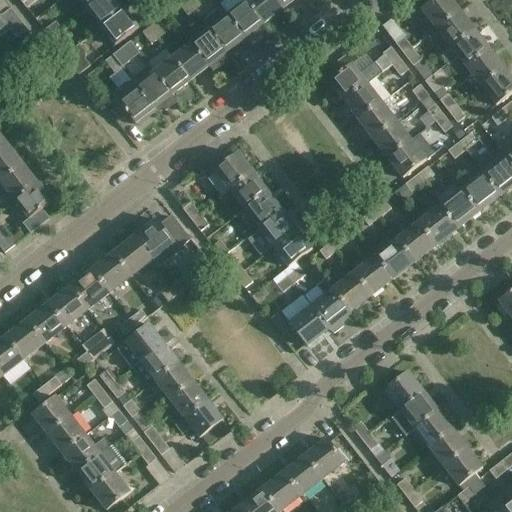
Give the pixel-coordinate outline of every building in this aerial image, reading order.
[(39,1),(38,0),(27,0),(22,4),(27,10),(39,1)] [(101,0),(79,0),(88,11),(101,0)] [(126,11),(116,0),(101,0),(88,11),(102,30),(126,11)] [(197,0),(188,0),(187,1),(196,13),(203,8),(197,0)] [(266,27),(285,12),(275,0),(251,0),(248,3),(266,27)] [(275,0),(285,12),(300,0),(275,0)] [(438,32),(462,14),(451,0),(440,0),(439,1),(437,0),(423,0),(411,10),(432,37),(438,32)] [(187,1),(180,7),(189,18),(196,13),(187,1)] [(259,33),(266,27),(248,3),(229,18),(247,42),(250,45),(261,36),(259,33)] [(0,14),(0,40),(12,31),(20,40),(30,32),(12,10),(3,18),(0,14)] [(126,11),(102,30),(116,48),(140,30),(126,11)] [(438,32),(453,51),(477,33),(462,14),(438,32)] [(229,18),(210,32),(229,56),(247,42),(229,18)] [(45,33),(51,40),(62,31),(57,24),(45,33)] [(157,24),(154,26),(150,29),(159,41),(166,36),(157,24)] [(159,41),(150,29),(143,35),(152,47),(159,41)] [(51,40),(56,46),(67,37),(62,31),(51,40)] [(210,32),(192,46),(211,70),(214,74),(225,65),(222,61),(229,56),(210,32)] [(468,70),(492,52),(477,33),(453,51),(443,59),(448,67),(459,59),(468,70)] [(397,47),(406,58),(414,51),(405,40),(397,47)] [(65,58),(80,77),(91,68),(86,61),(87,55),(80,46),(65,58)] [(192,46),(174,60),(193,84),(211,70),(192,46)] [(385,57),(393,67),(401,61),(393,50),(384,56),(385,57)] [(423,63),(414,51),(406,58),(415,69),(423,63)] [(468,70),(483,89),(506,71),(492,52),(468,70)] [(120,53),(114,57),(123,69),(130,64),(120,53)] [(114,57),(106,64),(115,75),(123,69),(114,57)] [(330,85),(345,105),(369,86),(393,67),(385,57),(361,76),(354,67),(330,85)] [(9,64),(18,76),(24,71),(15,59),(9,64)] [(174,98),(193,84),(174,60),(156,74),(174,98)] [(410,72),(401,61),(393,67),(402,79),(410,72)] [(11,81),(18,76),(9,64),(2,70),(11,81)] [(138,88),(157,112),(162,107),(167,113),(179,104),(174,98),(156,74),(151,68),(133,81),(134,82),(138,88)] [(511,98),(511,78),(506,71),(483,89),(498,109),(511,98)] [(435,78),(427,84),(435,96),(443,89),(435,78)] [(149,123),(149,118),(157,112),(138,88),(134,82),(132,84),(126,85),(117,92),(115,96),(114,97),(115,99),(106,106),(120,123),(129,117),(137,127),(138,126),(142,128),(149,123)] [(384,106),(369,86),(345,105),(361,125),(384,106)] [(423,105),(431,99),(422,88),(414,94),(423,105)] [(442,104),(451,115),(458,109),(450,97),(442,104)] [(399,125),(384,106),(361,125),(375,144),(399,125)] [(438,126),(446,119),(437,107),(429,113),(438,126)] [(467,120),(458,109),(451,115),(459,126),(467,120)] [(510,120),(504,111),(493,120),(499,129),(510,120)] [(454,130),(446,119),(438,126),(446,136),(454,130)] [(414,145),(399,125),(375,144),(391,164),(414,145)] [(461,142),(467,138),(459,127),(453,132),(461,142)] [(0,156),(11,148),(0,134),(0,156)] [(461,145),(467,153),(479,144),(472,136),(461,145)] [(422,138),(414,145),(391,164),(403,180),(436,155),(422,138)] [(467,153),(461,145),(450,154),(456,162),(467,153)] [(26,168),(11,148),(0,156),(0,182),(2,185),(26,168)] [(485,175),(503,199),(511,192),(511,166),(506,159),(500,150),(478,167),(485,175)] [(239,156),(230,163),(223,154),(201,171),(223,199),(231,193),(255,175),(239,156)] [(20,201),(40,186),(26,168),(2,185),(17,204),(20,201)] [(429,169),(418,178),(424,187),(436,178),(429,169)] [(245,212),(246,213),(246,212),(261,201),(269,195),(255,175),(231,193),(223,199),(221,202),(235,220),(245,212)] [(501,201),(503,199),(485,175),(463,192),(482,216),(501,201)] [(413,195),(424,187),(418,178),(407,187),(413,195)] [(20,201),(17,204),(30,222),(26,226),(33,235),(52,220),(45,211),(54,204),(40,186),(20,201)] [(463,192),(442,209),(460,233),(482,216),(463,192)] [(246,213),(261,231),(284,214),(269,195),(261,201),(246,212),(246,213)] [(386,203),(375,212),(381,220),(393,211),(386,203)] [(193,223),(201,217),(192,205),(184,211),(193,223)] [(439,249),(460,233),(442,209),(420,226),(439,249)] [(375,212),(364,220),(370,229),(381,220),(375,212)] [(261,232),(275,250),(298,233),(299,233),(284,214),(261,231),(261,232)] [(201,217),(193,223),(201,234),(210,228),(201,217)] [(174,219),(163,228),(158,222),(137,239),(155,263),(160,269),(182,252),(181,251),(192,242),(174,219)] [(417,266),(439,249),(420,226),(399,242),(417,266)] [(296,266),(314,252),(299,233),(298,233),(275,250),(275,251),(290,270),(296,266)] [(12,241),(17,247),(25,240),(20,234),(12,241)] [(332,245),(338,253),(350,245),(343,236),(332,245)] [(115,255),(134,279),(155,263),(137,239),(115,255)] [(399,242),(377,259),(396,283),(417,266),(399,242)] [(222,243),(214,249),(223,261),(231,254),(222,243)] [(338,253),(332,245),(320,254),(327,262),(338,253)] [(112,296),(134,279),(115,255),(94,272),(112,296)] [(374,299),(396,283),(377,259),(356,275),(374,299)] [(236,262),(228,268),(238,280),(246,273),(236,262)] [(300,270),(289,278),(295,287),(306,278),(300,270)] [(91,313),(112,296),(94,272),(72,289),(91,313)] [(254,284),(246,273),(238,280),(246,291),(254,284)] [(356,275),(334,292),(353,316),(374,299),(356,275)] [(181,296),(193,287),(186,278),(174,288),(181,296)] [(284,295),(295,287),(289,278),(278,287),(284,295)] [(305,299),(313,309),(332,332),(335,336),(344,329),(342,324),(353,316),(334,292),(326,282),(318,288),(318,289),(305,299)] [(51,305),(51,306),(70,329),(91,313),(72,289),(67,285),(58,292),(60,298),(51,305)] [(181,296),(174,288),(163,296),(170,305),(181,296)] [(257,303),(264,298),(261,293),(253,299),(257,303)] [(511,295),(501,304),(511,318),(511,295)] [(29,323),(48,347),(70,329),(51,306),(47,301),(35,310),(39,315),(29,322),(29,323)] [(153,306),(158,313),(164,309),(158,302),(153,306)] [(284,338),(296,330),(310,349),(332,332),(313,309),(292,325),(283,314),(272,322),(284,338)] [(137,330),(149,320),(143,312),(131,322),(137,330)] [(137,330),(131,322),(120,330),(126,338),(137,330)] [(26,363),(48,347),(29,323),(8,339),(26,363)] [(142,364),(166,346),(151,326),(118,351),(133,371),(142,364)] [(0,345),(0,373),(5,380),(26,363),(8,339),(0,345)] [(89,354),(95,363),(106,354),(100,345),(89,354)] [(142,364),(157,383),(180,365),(166,346),(142,364)] [(95,363),(89,354),(77,363),(83,371),(95,363)] [(195,384),(180,365),(157,383),(172,402),(195,384)] [(110,390),(118,384),(109,372),(101,378),(110,390)] [(387,394),(402,413),(425,395),(410,376),(387,394)] [(51,396),(63,387),(57,379),(45,388),(51,396)] [(105,393),(96,382),(88,388),(96,399),(105,393)] [(118,384),(110,390),(118,401),(124,408),(133,402),(126,394),(118,384)] [(210,402),(195,384),(172,402),(187,421),(210,402)] [(51,396),(45,388),(34,397),(41,405),(51,396)] [(114,405),(105,393),(96,399),(106,411),(104,412),(110,420),(112,418),(120,412),(114,405)] [(406,440),(417,432),(440,414),(425,395),(402,413),(391,421),(406,440)] [(34,417),(49,437),(49,436),(72,418),(58,399),(34,417)] [(133,402),(124,408),(134,420),(142,414),(133,402)] [(226,423),(210,402),(187,421),(177,429),(183,436),(193,429),(202,441),(226,423)] [(121,430),(129,424),(120,412),(112,418),(121,430)] [(417,433),(431,451),(455,433),(440,414),(417,432),(417,433)] [(87,437),(72,418),(49,436),(49,437),(64,456),(87,437)] [(363,424),(355,431),(364,443),(372,436),(363,424)] [(155,446),(163,440),(154,429),(146,435),(155,446)] [(469,452),(455,433),(431,451),(431,452),(446,471),(469,452)] [(372,436),(364,443),(379,462),(387,455),(372,436)] [(87,437),(64,456),(79,474),(102,456),(111,449),(112,448),(105,440),(96,448),(87,437)] [(149,449),(141,439),(133,445),(141,456),(149,449)] [(155,446),(163,457),(171,451),(163,440),(155,446)] [(330,440),(308,457),(326,481),(348,464),(330,440)] [(79,474),(94,494),(117,475),(126,468),(111,449),(102,456),(79,474)] [(159,461),(149,449),(141,456),(150,468),(159,461)] [(467,485),(484,472),(469,452),(446,471),(461,490),(462,489),(466,494),(470,490),(467,485)] [(387,455),(379,462),(393,480),(401,474),(387,455)] [(305,498),(326,481),(308,457),(286,474),(305,498)] [(511,457),(503,465),(509,473),(511,471),(511,457)] [(509,473),(503,465),(491,474),(497,483),(509,473)] [(281,511),(286,511),(305,498),(286,474),(265,491),(281,511)] [(117,475),(94,494),(107,511),(110,511),(132,495),(117,475)] [(408,500),(416,493),(407,481),(399,488),(408,500)] [(466,494),(460,498),(466,506),(477,498),(470,490),(466,494)] [(246,511),(281,511),(265,491),(243,507),(246,511)] [(416,493),(408,500),(416,510),(425,504),(416,493)] [(346,506),(349,511),(355,511),(363,506),(356,498),(346,506)] [(505,511),(499,503),(487,511),(505,511)]
